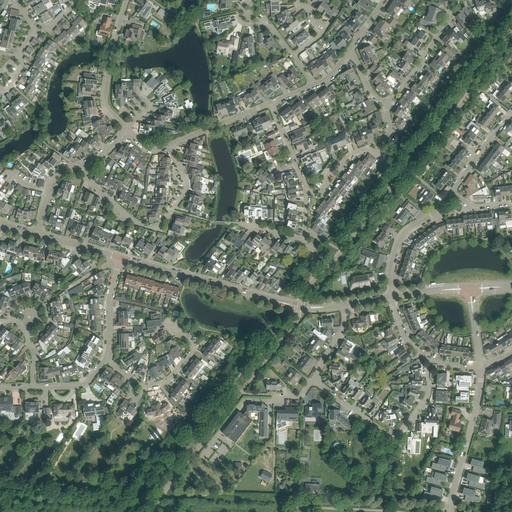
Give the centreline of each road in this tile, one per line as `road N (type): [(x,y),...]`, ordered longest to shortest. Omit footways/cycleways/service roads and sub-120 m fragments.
road 1 (residential): [(81,165),(110,200),(154,227),(187,185),(170,145)]
road 2 (unclassified): [(305,307),(120,258)]
road 3 (residential): [(430,360),(427,396),(393,436),(310,379)]
road 4 (residential): [(104,360),(145,387),(170,379),(195,349),(165,320)]
road 5 (unclassified): [(480,366),(449,511)]
road 6 (residential): [(305,190),(321,189),(325,172),(356,151),(376,155),(390,134),(385,103)]
road 7 (residential): [(128,130),(104,105),(127,0)]
road 8 (residential): [(452,190),(399,238),(392,295)]
road 9 (residential): [(385,103),(456,0)]
